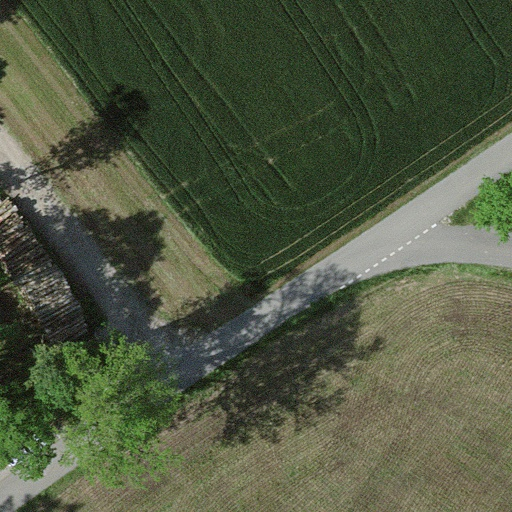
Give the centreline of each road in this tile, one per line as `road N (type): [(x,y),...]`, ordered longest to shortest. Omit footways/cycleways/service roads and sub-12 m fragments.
road 1 (unclassified): [(0,505),(179,372),(387,239)]
road 2 (track): [(179,372),(0,124)]
road 3 (unclassified): [(387,239),(511,152)]
road 4 (unclassified): [(511,240),(387,239)]
